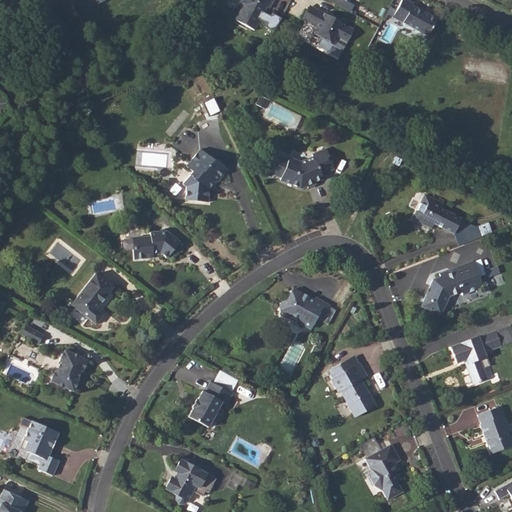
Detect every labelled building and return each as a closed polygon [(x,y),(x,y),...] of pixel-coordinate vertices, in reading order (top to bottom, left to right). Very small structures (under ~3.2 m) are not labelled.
[(254,31),(260,19),(266,8),(269,9),(273,0),(237,0),(238,2),(244,5),(236,20),(254,31)] [(429,16),(412,6),(413,4),(404,0),(402,0),(393,18),(428,37),(437,20),(429,16)] [(315,9),(308,23),(317,27),(313,34),(320,38),(318,41),(318,43),(323,45),(325,45),(326,42),(333,45),(337,39),(347,44),(354,29),(315,9)] [(301,188),(308,185),(315,182),(323,179),(321,175),(334,168),(326,150),(312,156),(313,159),(302,164),(291,160),(290,161),(279,157),(272,174),(283,179),(282,180),(301,188)] [(195,151),(185,165),(193,171),(191,173),(181,186),(185,189),(184,202),(207,203),(208,188),(206,186),(209,182),(211,184),(214,184),(224,170),(213,161),(209,162),(195,151)] [(420,203),(412,218),(413,219),(427,226),(429,227),(431,223),(451,234),(459,219),(440,209),(443,204),(426,195),(422,204),(420,203)] [(149,254),(148,252),(148,250),(158,249),(160,251),(166,257),(179,241),(165,229),(147,230),(148,234),(129,236),(130,256),(149,254)] [(471,284),(463,263),(438,273),(439,277),(431,279),(422,300),(423,301),(421,307),(438,314),(440,308),(442,309),(447,297),(452,295),(453,298),(473,290),(471,284)] [(105,281),(80,312),(105,331),(113,321),(104,313),(120,293),(105,281)] [(286,303),(283,308),(284,313),(289,316),(293,314),(299,318),(300,322),(309,327),(315,316),(320,319),(329,304),(316,297),(314,300),(295,291),(289,302),(286,303)] [(27,324),(22,334),(39,343),(44,333),(27,324)] [(474,338),(447,348),(453,364),(461,361),(462,360),(464,364),(462,365),(470,385),(484,379),(476,360),(482,357),(480,353),(497,347),(491,332),(475,338),(474,338)] [(57,367),(52,379),(74,389),(79,378),(78,378),(82,370),(83,371),(88,359),(67,348),(61,360),(63,361),(59,368),(57,367)] [(344,371),(340,362),(328,369),(333,377),(331,378),(337,390),(340,389),(354,415),(376,404),(361,377),(368,374),(361,362),(359,362),(344,371)] [(220,370),(214,382),(231,390),(236,378),(220,370)] [(195,399),(193,403),(213,414),(220,401),(225,402),(230,395),(208,383),(203,391),(201,391),(196,399),(195,399)] [(213,414),(193,403),(190,407),(192,408),(188,415),(206,425),(213,414)] [(501,407),(478,415),(482,425),(480,425),(492,455),(511,447),(511,443),(502,417),(505,416),(501,407)] [(31,421),(19,448),(42,459),(38,469),(52,476),(59,461),(48,456),(59,433),(31,421)] [(392,465),(396,462),(400,460),(391,443),(365,458),(370,468),(370,476),(375,486),(382,490),(388,500),(404,491),(398,481),(402,479),(397,470),(396,471),(392,465)] [(166,483),(168,490),(173,493),(185,500),(190,491),(200,496),(204,489),(207,491),(215,478),(183,460),(179,461),(175,468),(176,471),(172,477),(169,477),(166,483)] [(240,490),(244,476),(232,471),(227,485),(240,490)] [(511,480),(493,491),(498,500),(509,494),(511,500),(511,480)] [(0,511),(29,511),(33,503),(8,492),(3,504),(0,503),(0,511)] [(185,500),(173,493),(172,495),(172,498),(173,501),(174,502),(177,503),(178,504),(181,503),(183,502),(185,500)]
